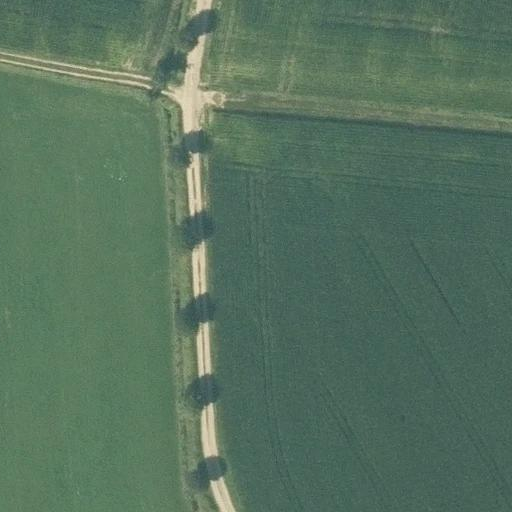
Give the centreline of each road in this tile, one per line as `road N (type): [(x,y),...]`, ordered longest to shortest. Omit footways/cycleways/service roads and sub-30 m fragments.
road 1 (track): [(207,0),(189,96),(204,472),(227,511)]
road 2 (track): [(511,115),(189,96)]
